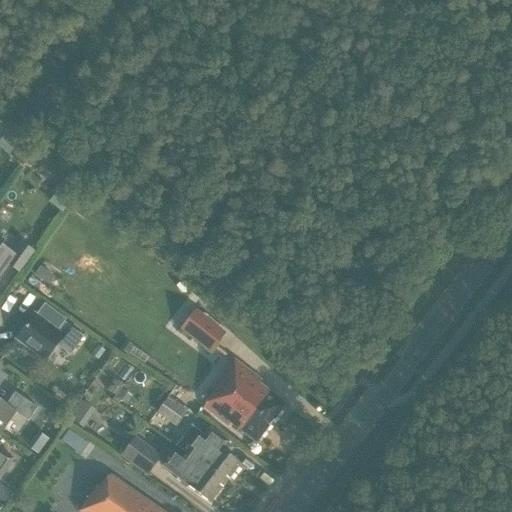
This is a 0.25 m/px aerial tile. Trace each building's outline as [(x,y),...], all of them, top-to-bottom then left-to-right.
[(19,273),(33,253),(22,245),(8,265),(19,273)] [(0,277),(5,271),(1,268),(11,255),(0,247),(0,277)] [(56,278),(41,267),(36,275),(50,286),(56,278)] [(197,311),(182,330),(210,353),(225,334),(197,311)] [(57,333),(35,316),(18,339),(47,361),(58,346),(71,356),(84,338),(65,324),(57,333)] [(229,427),(231,424),(257,443),(286,405),(261,385),(263,382),(235,361),(211,392),(215,395),(205,408),(229,427)] [(0,432),(1,433),(15,413),(29,422),(38,409),(15,393),(6,406),(0,402),(0,432)] [(167,400),(158,413),(177,427),(187,414),(167,400)] [(187,455),(202,466),(226,484),(240,466),(241,466),(242,465),(224,451),(230,443),(211,429),(205,437),(202,434),(191,448),(192,449),(187,455)] [(0,480),(14,461),(0,450),(0,434),(1,433),(0,432),(0,480)] [(121,456),(148,475),(162,456),(135,436),(121,456)] [(202,466),(187,455),(182,461),(172,454),(163,466),(187,485),(212,504),(213,503),(212,503),(226,484),(202,466)] [(80,511),(162,511),(110,476),(102,488),(99,486),(80,511)]
